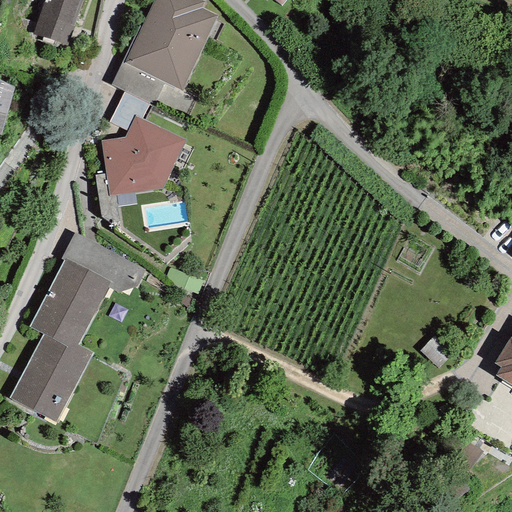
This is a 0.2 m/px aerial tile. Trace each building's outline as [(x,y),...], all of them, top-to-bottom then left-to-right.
[(44,0),(32,35),(67,46),(83,0),(44,0)] [(153,0),(141,27),(124,63),(164,83),(181,91),(216,15),(201,8),(204,2),(200,0),(153,0)] [(141,27),(138,26),(122,62),(124,63),(141,27)] [(148,104),(153,106),(164,83),(124,63),(122,62),(111,85),(124,92),(148,104)] [(0,133),(14,87),(0,80),(0,133)] [(135,116),(141,119),(148,104),(124,92),(109,123),(127,132),(135,116)] [(124,138),(101,141),(106,175),(109,196),(116,195),(161,189),(185,141),(141,119),(135,116),(127,132),(124,138)] [(110,225),(119,224),(116,195),(109,196),(106,175),(95,176),(100,218),(110,225)] [(74,350),(77,344),(107,287),(118,293),(136,287),(145,271),(74,234),(60,260),(63,262),(29,328),(42,333),(74,350)] [(8,399),(57,424),(94,353),(77,344),(74,350),(42,333),(8,399)] [(501,368),(496,376),(511,385),(511,338),(494,364),(501,368)]
